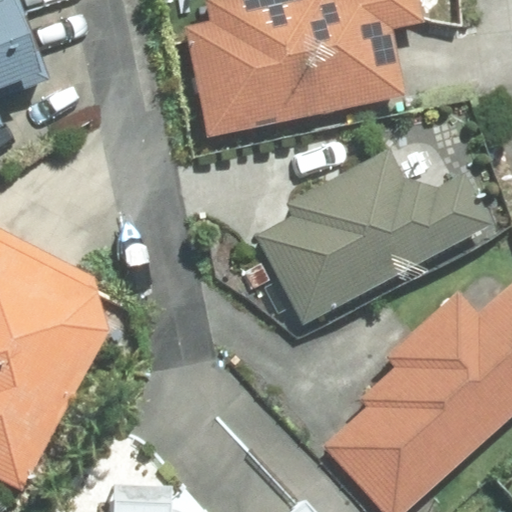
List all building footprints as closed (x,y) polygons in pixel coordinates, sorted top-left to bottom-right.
[(0,0),(0,83),(6,81),(11,92),(45,79),(15,0),(0,0)] [(386,27),(419,21),(414,0),(205,0),(210,23),(184,27),(204,134),(401,97),(386,27)] [(284,205),(291,217),(253,237),(277,281),(262,289),(276,314),(291,305),(300,323),(486,223),(460,174),(435,188),(403,185),(384,150),(284,205)] [(0,480),(17,488),(95,328),(90,277),(0,232),(0,480)] [(358,398),(366,407),(321,448),(381,511),(401,511),(511,412),(511,281),(510,280),(475,313),(455,291),(384,356),(393,366),(358,398)] [(307,511),(299,502),(288,511),(163,511),(165,485),(110,483),(108,511),(307,511)]
